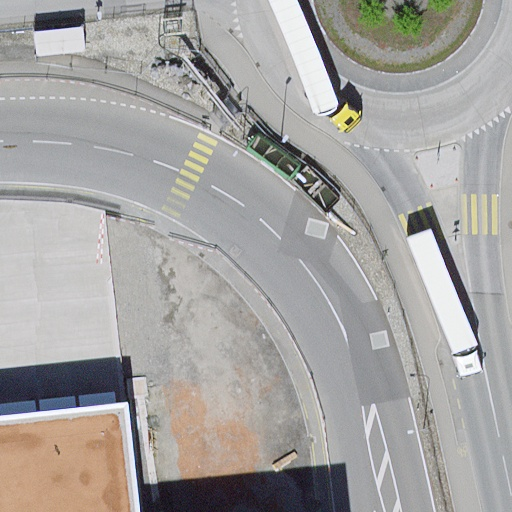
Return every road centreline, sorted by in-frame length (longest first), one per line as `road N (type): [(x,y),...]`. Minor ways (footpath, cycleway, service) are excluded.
road 1 (secondary): [(472,295),(511,493)]
road 2 (secondary): [(472,295),(488,175),(481,95)]
road 3 (secondary): [(377,121),(391,174),(418,224),(472,295)]
road 4 (secondary): [(266,0),(281,55),(306,87),(377,121)]
